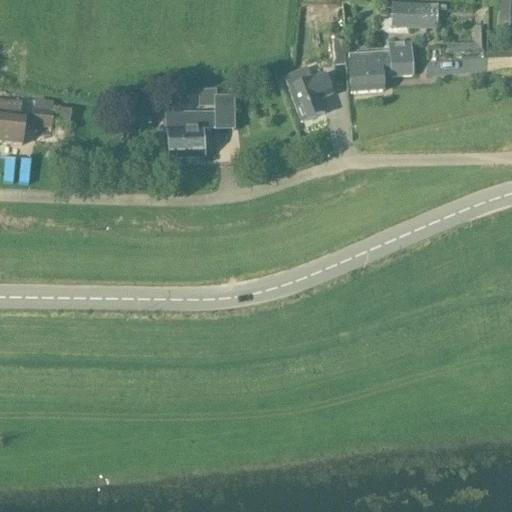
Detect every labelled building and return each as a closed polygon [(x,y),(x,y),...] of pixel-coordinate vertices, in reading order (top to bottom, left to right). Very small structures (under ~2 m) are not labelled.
[(511,0),(500,0),(496,32),(511,34),(511,0)] [(435,31),(436,8),(408,6),(393,6),(392,26),(408,27),(408,31),(435,31)] [(483,30),(474,30),(474,46),(446,47),(446,57),(484,56),(483,30)] [(345,67),(344,48),(343,42),(329,43),(331,68),(345,67)] [(348,63),(347,63),(350,96),(382,94),(381,77),(390,76),(390,80),(411,78),(408,45),(388,47),(389,54),(348,57),(348,63)] [(289,92),(287,92),(300,125),(324,115),(319,102),(331,97),(324,78),(311,83),(289,92)] [(268,98),(275,88),(264,81),(257,91),(268,98)] [(23,119),(17,118),(19,104),(0,101),(0,144),(20,146),(23,119)] [(50,130),(51,124),(69,126),(70,113),(52,111),(53,104),(34,102),(30,128),(50,130)] [(129,129),(149,128),(148,106),(129,107),(129,129)] [(213,116),(166,117),(167,134),(169,160),(203,160),(201,133),(213,133),(213,116)]
